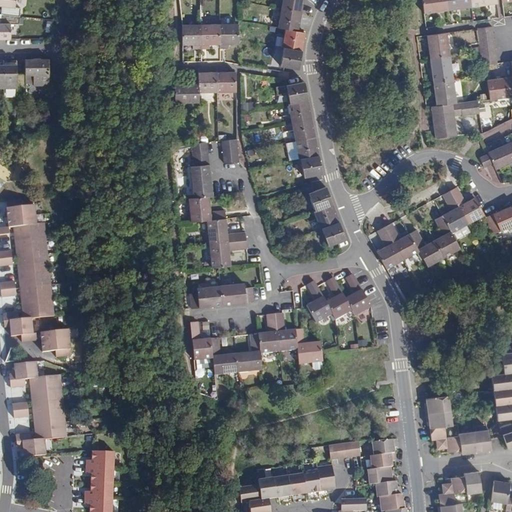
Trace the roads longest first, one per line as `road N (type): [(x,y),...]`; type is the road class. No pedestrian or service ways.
road 1 (residential): [(415,467),(392,302),(346,212)]
road 2 (residential): [(346,212),(311,66),(329,0)]
road 3 (residential): [(346,212),(425,156),(462,164),(490,192),(511,193)]
road 4 (residential): [(4,511),(0,376)]
